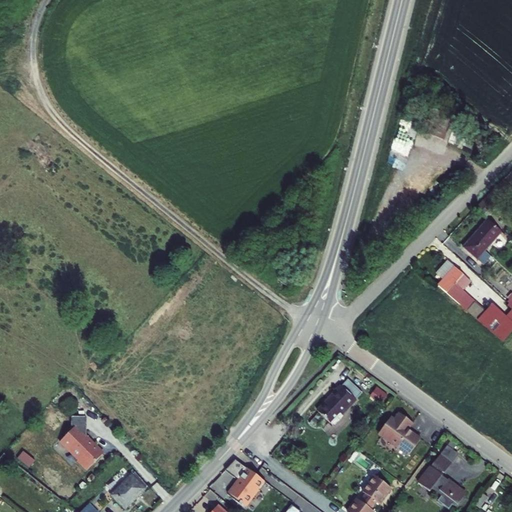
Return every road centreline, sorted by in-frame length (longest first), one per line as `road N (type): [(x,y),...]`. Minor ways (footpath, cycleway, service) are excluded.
road 1 (residential): [(320,325),(511,466)]
road 2 (secondary): [(320,325),(363,157)]
road 3 (secondary): [(363,157),(304,316)]
road 4 (secondary): [(222,456),(283,393),(320,325)]
road 5 (secondary): [(304,316),(222,456)]
road 6 (secondary): [(402,0),(363,157)]
